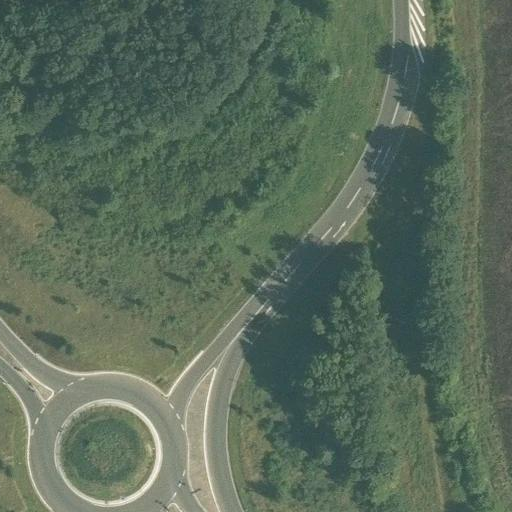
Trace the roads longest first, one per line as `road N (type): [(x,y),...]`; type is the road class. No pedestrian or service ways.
road 1 (motorway): [(284,277),(372,160),(401,74),(402,0)]
road 2 (motorway): [(231,511),(217,456),(222,390),(284,277)]
road 3 (motorway): [(169,432),(197,370),(284,277)]
